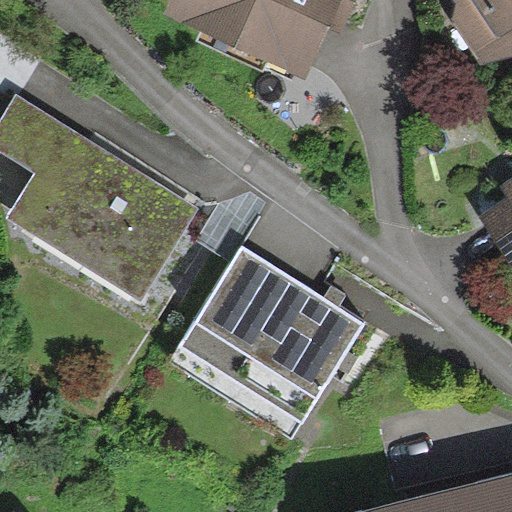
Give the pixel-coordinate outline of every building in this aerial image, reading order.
[(178,0),(294,55),(320,1),(336,9),(339,0),(178,0)] [(511,37),(511,0),(460,0),(462,8),(491,52),(511,37)] [(188,205),(19,96),(0,124),(0,133),(42,160),(14,203),(137,283),(188,205)] [(511,316),(511,189),(451,220),(503,321),(511,316)] [(354,312),(242,243),(177,349),(289,418),(354,312)] [(511,511),(511,463),(321,506),(322,511),(511,511)]
